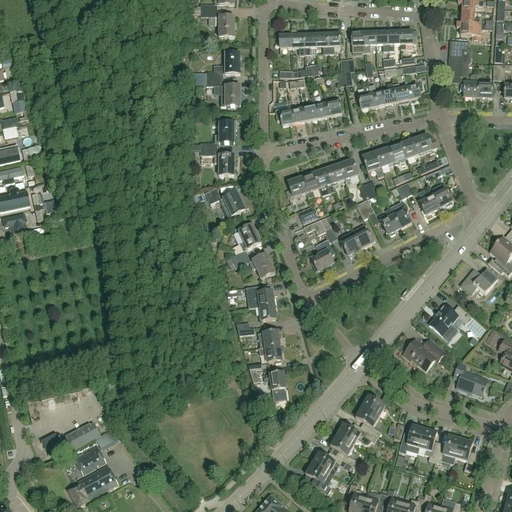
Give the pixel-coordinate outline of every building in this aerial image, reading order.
[(235,8),(234,0),(214,0),(215,8),(201,8),(201,10),(193,10),(193,14),(217,14),(217,8),(235,8)] [(475,9),(483,10),(484,3),(463,2),(459,1),(458,7),(462,7),(462,14),(475,15),(475,9)] [(219,41),(235,41),(235,20),(217,20),(217,14),(193,14),(193,18),(201,18),(201,20),(215,20),(215,28),(219,28),(219,41)] [(480,21),(475,20),(475,15),(462,14),(461,26),(481,27),(479,27),(480,21)] [(472,43),(480,44),(481,27),(461,26),(457,25),(457,31),(461,31),(460,38),(472,39),(472,43)] [(417,47),(417,39),(413,39),(412,33),(400,34),(401,47),(401,52),(406,52),(406,47),(413,47),(417,47)] [(389,55),(388,34),(376,35),(377,48),(383,48),(383,55),(389,55)] [(401,47),(400,34),(388,34),(389,55),(395,55),(394,48),(401,47)] [(359,49),(360,56),(365,56),(364,35),(352,36),(352,49),(359,49)] [(364,35),(365,56),(371,56),(370,49),(377,48),(376,35),(364,35)] [(334,50),(341,50),(340,36),(328,37),(329,58),(334,57),(334,50)] [(317,51),(316,37),(304,38),(305,58),(311,58),(311,51),(317,51)] [(329,58),(328,37),(316,37),(317,51),(323,50),(323,58),(329,58)] [(293,52),(292,38),(280,39),(280,52),(293,52)] [(299,59),(305,58),(304,38),(292,38),(293,52),(299,51),(299,59)] [(496,48),(495,65),(505,66),(505,59),(503,59),(503,49),(496,48)] [(470,66),(471,52),(470,52),(463,51),(463,57),(462,63),(462,66),(469,66),(470,66)] [(241,77),(241,57),(225,57),(225,69),(221,69),(221,77),(207,77),(207,83),(223,83),(223,77),(241,77)] [(355,75),(354,62),(347,63),(348,76),(351,76),(355,75)] [(1,67),(3,73),(12,71),(11,64),(1,67)] [(468,79),(469,66),(462,66),(462,69),(461,75),(461,79),(468,79)] [(505,74),(511,73),(511,68),(500,68),(499,84),(505,84),(505,74)] [(417,75),(416,69),(403,70),(403,77),(417,75)] [(347,89),(345,76),(342,76),(338,77),(340,90),(347,89)] [(478,87),(478,78),(471,78),(471,86),(460,86),(460,94),(464,94),(464,101),(478,101),(479,87),(478,87)] [(214,98),(221,98),(221,110),(241,110),(241,89),(223,89),(223,83),(207,83),(207,90),(214,90),(214,98)] [(299,91),(298,83),(293,84),(290,84),(290,92),(299,91)] [(421,101),(420,95),(424,94),(422,87),(418,88),(412,89),(411,85),(405,86),(406,90),(409,103),(421,101)] [(387,87),(388,94),(383,95),(385,108),(397,106),(394,93),(393,88),(393,86),(387,87)] [(493,102),(493,87),(479,87),(478,101),(480,101),(480,103),(485,104),(485,101),(493,102)] [(375,88),(369,89),(373,111),(385,108),(383,95),(376,96),(375,88)] [(373,111),(369,89),(364,90),(365,95),(358,96),(359,100),(361,113),(373,111)] [(409,103),(406,90),(394,93),(397,106),(403,105),(403,107),(410,106),(409,103)] [(342,117),(339,104),(338,101),(327,103),(330,120),(342,117)] [(315,105),(315,109),(318,122),(330,120),(327,103),(315,105)] [(303,108),(291,110),(295,127),(306,124),(304,111),(303,108)] [(318,122),(315,109),(304,111),(306,124),(318,122)] [(295,127),(291,110),(275,113),(277,124),(281,123),(283,129),(295,127)] [(17,121),(2,124),(4,132),(18,128),(17,121)] [(201,146),(201,152),(217,152),(217,146),(235,146),(235,126),(219,126),(219,138),(215,138),(215,146),(201,146)] [(438,150),(435,142),(430,144),(428,138),(415,142),(420,158),(433,153),(433,152),(438,150)] [(420,158),(415,142),(402,146),(402,147),(407,162),(420,158)] [(407,162),(402,147),(389,151),(394,166),(407,162)] [(17,148),(0,151),(0,167),(20,163),(17,148)] [(36,151),(30,152),(32,161),(38,160),(40,159),(41,159),(39,150),(38,150),(36,151)] [(381,171),(394,166),(389,151),(376,155),(381,171)] [(235,179),(235,158),(217,158),(217,152),(201,152),(201,159),(215,159),(215,166),(219,166),(219,179),(235,179)] [(381,171),(376,155),(362,160),(368,175),(375,173),(378,181),(384,179),(382,173),(381,171)] [(358,178),(353,163),(340,167),(345,183),(358,178)] [(426,175),(440,169),(437,163),(423,169),(426,175)] [(345,183),(340,167),(327,172),(332,187),(345,183)] [(450,168),(423,179),(426,185),(443,177),(444,180),(453,176),(450,168)] [(21,170),(0,174),(0,184),(23,179),(21,170)] [(25,180),(24,180),(25,186),(34,184),(31,170),(24,171),(25,180)] [(332,187),(327,172),(314,176),(319,192),(319,191),(322,199),(335,195),(332,187)] [(319,192),(314,176),(301,181),(306,196),(308,202),(315,200),(313,194),(319,192)] [(306,196),(301,181),(288,185),(290,193),(286,194),(289,202),(306,196)] [(378,199),(376,191),(373,185),(367,187),(372,201),(376,200),(378,199)] [(413,197),(408,186),(402,188),(408,200),(413,197)] [(372,201),(367,187),(359,189),(365,204),(372,201)] [(408,200),(402,188),(396,191),(397,193),(400,198),(402,203),(408,200)] [(33,227),(43,226),(38,189),(29,190),(33,227)] [(453,205),(446,192),(433,199),(439,212),(446,208),(447,210),(452,207),(451,205),(453,205)] [(9,198),(0,200),(0,215),(30,209),(27,194),(20,195),(19,193),(8,195),(9,198)] [(439,212),(433,199),(428,201),(424,193),(418,196),(423,204),(419,206),(423,213),(422,214),(424,219),(426,218),(426,219),(439,212)] [(211,207),(219,203),(228,222),(246,213),(237,194),(221,202),(219,197),(208,202),(211,207)] [(375,217),(368,203),(362,206),(370,220),(375,217)] [(47,206),(43,206),(45,218),(50,217),(53,217),(55,217),(56,216),(54,204),(53,205),(50,205),(47,206)] [(390,211),(394,218),(393,218),(400,232),(412,226),(401,205),(390,211)] [(370,220),(362,206),(356,208),(363,223),(370,220)] [(301,221),(315,215),(312,209),(298,215),(301,221)] [(400,232),(393,218),(390,212),(386,214),(390,220),(387,221),(385,217),(379,220),(381,224),(388,238),(400,232)] [(317,221),(315,215),(301,221),(304,227),(317,221)] [(25,217),(2,222),(4,231),(9,230),(10,236),(29,232),(25,217)] [(332,232),(327,220),(321,223),(323,228),(326,234),(332,232)] [(316,232),(323,228),(321,223),(304,231),(307,236),(316,232)] [(231,260),(231,261),(226,263),(229,268),(230,267),(230,268),(249,259),(246,254),(262,246),(253,228),(239,234),(244,246),(240,247),(244,254),(231,260)] [(326,234),(323,228),(316,232),(318,238),(326,234)] [(375,244),(373,239),(371,240),(367,233),(364,228),(352,235),(354,240),(361,253),(374,246),(374,245),(375,244)] [(361,253),(354,240),(351,241),(347,235),(342,238),(345,245),(342,246),(348,259),(350,259),(351,260),(356,258),(355,256),(361,253)] [(511,246),(503,239),(497,247),(511,260),(511,246)] [(331,259),(335,257),(332,251),(334,250),(331,242),(328,244),(328,243),(316,249),(320,257),(311,262),(318,275),(334,267),(331,259)] [(511,270),(508,265),(511,260),(497,247),(490,255),(498,262),(496,264),(492,261),(488,266),(498,273),(501,277),(503,275),(508,279),(511,274),(511,270)] [(276,276),(267,257),(251,265),(249,259),(230,268),(233,273),(236,271),(236,272),(249,266),(253,273),(257,271),(262,282),(276,276)] [(485,297),(498,282),(487,272),(481,278),(474,272),(469,278),(470,279),(462,288),(473,297),(478,291),(485,297)] [(242,298),(241,292),(226,294),(228,300),(242,298)] [(275,308),(273,294),(259,296),(259,292),(251,293),(251,297),(253,297),(253,299),(248,300),(250,312),(256,311),(260,311),(260,310),(275,308)] [(275,309),(275,308),(260,310),(260,311),(256,311),(257,318),(261,317),(262,324),(277,322),(275,309)] [(458,334),(451,329),(459,319),(465,325),(471,319),(458,309),(453,315),(445,308),(438,316),(439,317),(429,328),(449,344),(458,334)] [(255,337),(254,331),(250,332),(238,333),(240,339),(255,337)] [(280,348),(282,347),(281,341),(279,342),(278,334),(259,337),(261,352),(280,349),(280,348)] [(494,349),(500,339),(499,339),(500,337),(493,334),(492,335),(492,334),(489,339),(487,338),(484,343),(486,345),(494,349)] [(439,363),(446,356),(430,342),(424,349),(416,343),(403,358),(410,364),(412,362),(426,374),(437,361),(439,363)] [(511,346),(505,343),(499,354),(506,357),(500,367),(511,374),(511,346)] [(280,349),(261,352),(259,352),(260,360),(267,359),(268,366),(276,365),(276,367),(281,366),(281,364),(282,364),(280,349)] [(482,400),(489,384),(466,375),(468,369),(460,366),(454,381),(460,383),(457,391),(467,395),(467,394),(482,400)] [(260,385),(256,374),(250,374),(254,387),(260,385)] [(286,392),(284,376),(270,378),(265,379),(265,385),(271,384),(272,393),(280,392),(280,394),(286,393),(285,392),(286,392)] [(380,420),(386,409),(376,403),(368,399),(362,410),(380,420)] [(376,426),(380,420),(362,410),(356,420),(368,428),(365,433),(372,437),(378,441),(382,434),(374,430),(376,426)] [(63,450),(67,457),(100,440),(101,439),(94,424),(60,442),(56,435),(41,443),(48,458),(63,450)] [(404,428),(398,426),(394,441),(400,443),(404,428)] [(378,441),(372,437),(365,433),(359,429),(356,434),(344,427),(337,438),(355,448),(358,442),(361,444),(363,446),(365,447),(368,448),(370,447),(371,444),(374,446),(376,444),(378,446),(380,442),(378,441)] [(410,437),(404,436),(399,455),(405,457),(407,448),(419,452),(425,432),(413,429),(410,437)] [(101,439),(100,440),(105,449),(119,442),(114,432),(101,439)] [(434,467),(440,446),(435,444),(437,435),(425,432),(419,452),(426,453),(425,458),(429,459),(428,463),(429,464),(429,466),(434,467)] [(355,448),(337,438),(331,449),(339,454),(336,459),(347,466),(359,473),(363,467),(348,459),(355,448)] [(455,461),(461,442),(448,439),(446,447),(440,446),(434,467),(435,467),(435,468),(440,469),(441,467),(442,463),(448,464),(449,460),(455,461)] [(464,473),(471,475),(476,456),(470,454),(473,445),(461,442),(455,461),(467,465),(464,473)] [(106,465),(98,449),(75,462),(83,476),(83,478),(86,476),(106,465)] [(347,466),(336,459),(334,458),(331,463),(319,456),(313,467),(330,477),(336,467),(344,471),(347,466)] [(332,492),(324,487),(330,477),(313,467),(306,477),(314,482),(311,487),(328,497),(332,492)] [(78,510),(119,488),(113,476),(108,468),(78,484),(80,487),(68,493),(78,510)] [(351,488),(346,507),(352,508),(350,511),(363,511),(367,502),(360,500),(361,494),(357,493),(358,489),(351,488)] [(402,511),(404,506),(392,503),(395,494),(388,492),(387,498),(383,511),(384,511),(402,511)] [(383,511),(387,498),(381,496),(380,498),(370,495),(370,496),(368,496),(367,502),(363,511),(383,511)] [(426,497),(424,502),(421,511),(440,511),(441,511),(429,508),(432,499),(426,497)] [(287,511),(272,498),(259,511),(287,511)] [(410,508),(404,506),(402,511),(421,511),(424,502),(418,500),(417,504),(411,502),(410,508)] [(460,511),(462,507),(455,505),(444,502),(441,511),(440,511),(460,511)]
